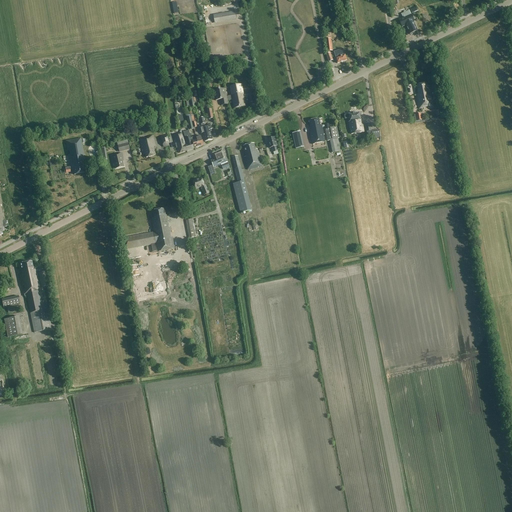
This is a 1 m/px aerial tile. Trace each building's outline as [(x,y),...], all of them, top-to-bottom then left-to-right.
[(410,36),(416,33),(417,32),(418,31),(414,22),(415,22),(410,10),(401,14),(401,15),(403,19),(399,21),(402,28),(405,26),(409,35),(410,35),(410,36)] [(213,16),(215,23),(236,19),(235,12),(213,16)] [(345,53),(340,54),(339,50),(334,52),(336,59),(337,64),(347,61),(345,53)] [(171,78),(174,90),(180,89),(177,76),(171,78)] [(430,107),(433,107),(429,86),(427,86),(426,84),(417,85),(419,95),(416,95),(419,109),(422,109),(422,108),(430,107)] [(231,96),(227,97),(228,101),(232,100),(233,100),(232,96),(238,95),(236,86),(230,87),(231,96)] [(187,89),(191,108),(196,107),(194,101),(194,97),(192,88),(187,89)] [(215,101),(216,101),(220,100),(220,101),(221,106),(222,106),(229,105),(228,101),(227,97),(225,89),(213,91),(215,101)] [(234,109),(246,107),(245,98),(244,98),(243,94),(238,95),(232,96),(233,100),(232,100),(234,109)] [(344,116),(345,119),(349,119),(350,122),(349,122),(350,129),(351,134),(364,132),(362,124),(361,124),(360,121),(361,121),(359,113),(344,116)] [(187,118),(190,130),(194,129),(194,128),(197,128),(196,122),(193,123),(191,117),(187,118)] [(200,127),(202,134),(203,134),(205,142),(209,142),(205,126),(203,118),(200,118),(202,126),(200,127)] [(312,145),(314,144),(324,142),(325,142),(322,128),(324,127),(327,141),(330,141),(333,153),(341,152),(338,139),(339,139),(337,127),(336,127),(330,128),(329,124),(320,126),(319,120),(309,121),(311,133),(310,133),(312,145)] [(375,138),(381,137),(379,130),(371,131),(372,136),(375,136),(375,138)] [(292,133),(296,149),(304,147),(300,132),(292,133)] [(178,154),(180,154),(187,151),(187,149),(188,149),(187,148),(186,148),(185,144),(185,143),(182,133),(173,136),(176,147),(177,147),(178,154)] [(164,147),(169,146),(167,135),(161,136),(164,147)] [(156,147),(153,136),(148,137),(148,138),(145,139),(145,138),(140,139),(144,155),(145,155),(146,158),(156,156),(154,148),(156,147)] [(186,143),(185,143),(185,144),(186,148),(187,148),(188,149),(187,149),(187,151),(188,151),(194,149),(191,138),(191,137),(185,139),(186,143)] [(195,149),(196,149),(200,147),(196,137),(192,138),(192,140),(193,140),(195,149)] [(274,153),(278,151),(277,147),(278,147),(275,137),(269,139),(269,140),(270,144),(269,144),(270,149),(272,148),(274,153)] [(85,161),(81,138),(66,141),(67,151),(70,151),(70,155),(68,155),(71,170),(73,170),(74,175),(85,173),(83,161),(85,161)] [(119,153),(127,151),(130,150),(128,143),(117,146),(119,153)] [(254,144),(244,147),(246,157),(244,157),(248,170),(251,169),(259,167),(262,166),(258,150),(256,150),(254,144)] [(214,167),(227,162),(223,150),(212,154),(214,160),(211,161),(214,167)] [(113,164),(114,164),(116,169),(124,167),(123,162),(124,161),(123,156),(122,153),(112,155),(111,156),(113,164)] [(238,156),(232,158),(235,169),(241,168),(238,156)] [(193,181),(193,182),(197,190),(201,188),(204,195),(205,195),(209,193),(206,186),(205,186),(202,179),(201,177),(193,181)] [(233,184),(236,198),(248,195),(244,181),(238,183),(233,184)] [(30,207),(28,199),(17,201),(19,209),(30,207)] [(166,216),(165,210),(153,212),(154,219),(152,219),(154,233),(125,239),(127,250),(152,246),(153,251),(157,250),(158,253),(175,250),(172,237),(171,237),(170,234),(171,233),(169,220),(168,221),(167,216),(166,216)] [(186,220),(189,239),(197,237),(193,219),(186,220)] [(34,333),(51,330),(43,290),(40,291),(36,272),(38,272),(38,273),(41,288),(48,287),(45,272),(42,272),(42,268),(38,269),(38,270),(36,270),(35,267),(33,268),(32,262),(20,264),(22,275),(19,275),(22,286),(24,286),(25,290),(23,290),(24,297),(26,297),(34,333)] [(2,299),(3,308),(20,304),(19,296),(2,299)] [(4,319),(7,337),(22,335),(18,316),(4,319)]
